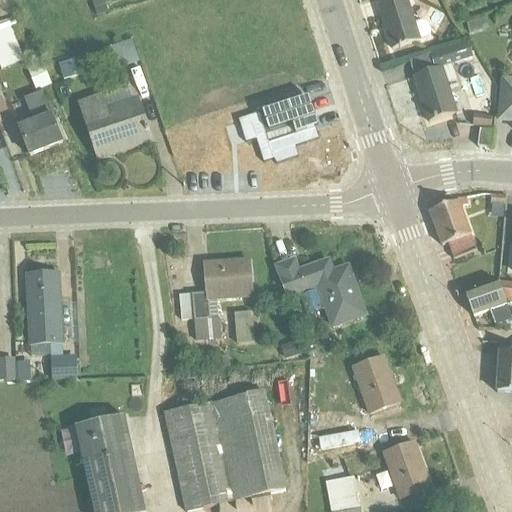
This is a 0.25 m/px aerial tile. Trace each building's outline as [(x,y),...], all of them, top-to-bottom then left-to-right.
[(103,0),(90,0),(96,18),(108,15),(103,0)] [(408,0),(395,0),(378,5),(393,51),(421,42),(421,41),(427,39),(430,32),(428,25),(422,22),(416,24),(408,0)] [(470,36),(489,31),(486,19),(467,23),(470,36)] [(27,100),(36,122),(19,129),(30,158),(62,145),(42,93),(39,95),(8,21),(0,24),(0,68),(16,105),(27,100)] [(132,42),(110,49),(118,71),(140,64),(132,42)] [(469,45),(428,57),(433,73),(414,79),(429,124),(456,116),(446,85),(456,82),(451,66),(443,69),(442,67),(453,64),(454,67),(474,61),(469,45)] [(93,54),(58,65),(64,81),(98,70),(93,54)] [(428,57),(409,63),(414,79),(433,73),(428,57)] [(48,61),(36,64),(44,88),(56,85),(48,61)] [(511,79),(503,79),(499,122),(511,123),(511,79)] [(136,99),(107,109),(102,95),(79,103),(98,161),(151,143),(136,99)] [(491,130),(492,118),(474,116),(473,128),(491,130)] [(491,151),(494,133),(480,131),(477,149),(491,151)] [(491,197),(490,207),(492,207),(491,218),(504,219),(505,197),(491,197)] [(477,252),(471,237),(472,237),(461,207),(468,206),(467,199),(457,200),(458,203),(429,214),(442,248),(448,246),(454,261),(477,252)] [(204,266),(205,295),(179,297),(181,323),(194,322),(196,341),(221,339),(220,320),(218,321),(217,303),(252,300),(250,263),(204,266)] [(327,328),(330,327),(331,330),(365,318),(348,269),(333,274),(329,263),(298,274),(294,263),(277,269),(288,301),(299,297),(307,318),(324,312),(325,315),(323,316),(327,328)] [(50,276),(27,277),(31,358),(63,358),(63,347),(64,347),(64,345),(76,345),(74,304),(60,304),(59,282),(50,282),(50,276)] [(511,285),(500,284),(466,296),(474,319),(490,313),(494,326),(511,320),(504,301),(511,302),(511,285)] [(252,312),(233,313),(236,345),(255,343),(252,312)] [(285,361),(300,356),(296,343),(281,348),(285,361)] [(511,346),(499,346),(497,394),(508,395),(511,395),(511,346)] [(0,382),(16,382),(15,360),(0,360),(0,382)] [(21,360),(20,379),(33,380),(33,360),(21,360)] [(384,360),(352,371),(368,417),(400,405),(384,360)] [(55,380),(76,380),(76,364),(54,365),(55,380)] [(334,408),(333,379),(312,379),(312,408),(334,408)] [(164,415),(184,511),(199,511),(288,492),(265,393),(164,415)] [(145,511),(125,418),(75,428),(93,511),(145,511)] [(311,462),(362,453),(358,430),(307,440),(311,462)] [(398,502),(431,491),(414,445),(383,457),(398,502)] [(360,511),(354,479),(326,484),(331,511),(360,511)]
